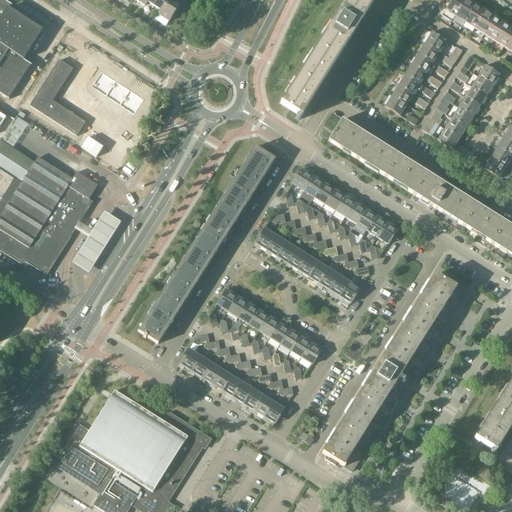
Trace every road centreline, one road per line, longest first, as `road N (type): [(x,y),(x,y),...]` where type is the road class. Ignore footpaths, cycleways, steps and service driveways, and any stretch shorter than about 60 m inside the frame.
road 1 (secondary): [(88,329),(213,116)]
road 2 (secondary): [(198,109),(154,200),(74,321)]
road 3 (residential): [(304,467),(431,263)]
road 4 (residential): [(392,495),(511,309)]
road 5 (unknown): [(23,123),(81,158),(97,119),(73,98),(84,58)]
road 6 (residential): [(446,238),(301,145)]
road 7 (residential): [(301,145),(390,0)]
road 8 (secondary): [(2,463),(88,329)]
road 9 (residential): [(340,344),(292,314),(286,281),(233,249)]
road 10 (residential): [(340,344),(402,245),(431,263)]
road 11 (residential): [(155,372),(233,249)]
road 12 (residential): [(274,447),(155,372)]
road 13 (tertiary): [(78,12),(193,86)]
road 14 (tertiary): [(200,74),(84,3)]
road 15 (secondary): [(74,321),(0,428)]
road 16 (residential): [(233,249),(301,145)]
road 17 (residential): [(274,447),(340,344)]
